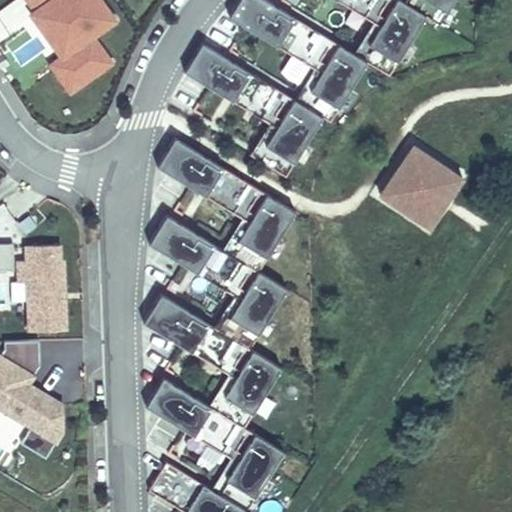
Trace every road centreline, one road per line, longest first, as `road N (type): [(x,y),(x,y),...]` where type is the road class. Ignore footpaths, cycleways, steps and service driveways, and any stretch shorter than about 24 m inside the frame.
road 1 (track): [(300,511),(511,211)]
road 2 (residential): [(123,185),(122,511)]
road 3 (residential): [(201,0),(156,73),(123,185)]
road 4 (residential): [(0,116),(26,148),(68,174),(123,185)]
